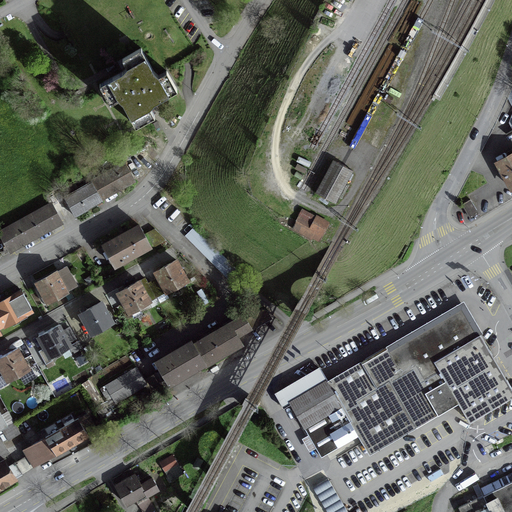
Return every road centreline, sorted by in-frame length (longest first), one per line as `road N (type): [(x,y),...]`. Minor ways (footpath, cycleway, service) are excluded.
road 1 (tertiary): [(8,511),(446,261)]
road 2 (residential): [(223,59),(154,189),(0,278)]
road 3 (residential): [(446,261),(434,229),(437,210),(511,54)]
road 4 (unknown): [(135,203),(173,250),(192,258),(229,297)]
